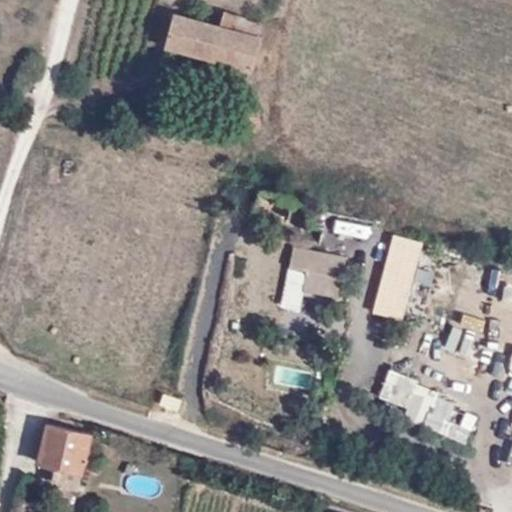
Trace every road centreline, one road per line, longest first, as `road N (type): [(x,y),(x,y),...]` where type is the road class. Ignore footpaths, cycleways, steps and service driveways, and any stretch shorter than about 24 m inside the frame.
road 1 (unclassified): [(0,376),(416,511)]
road 2 (track): [(34,112),(187,61)]
